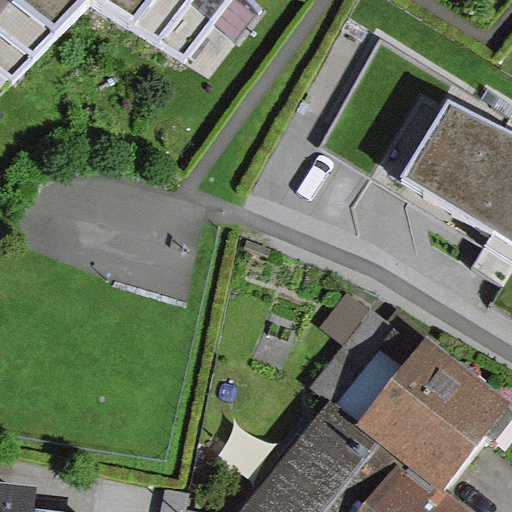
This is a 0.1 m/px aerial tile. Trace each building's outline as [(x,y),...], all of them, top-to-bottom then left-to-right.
[(248,0),(0,0),(0,103),(95,7),(205,85),(261,12),(248,0)] [(511,159),(447,120),(401,195),(511,262),(511,159)] [(368,453),(441,510),(505,428),(432,371),(368,453)] [(443,511),(441,510),(368,453),(328,422),(257,511),(443,511)] [(34,511),(36,507),(0,502),(0,511),(34,511)]
